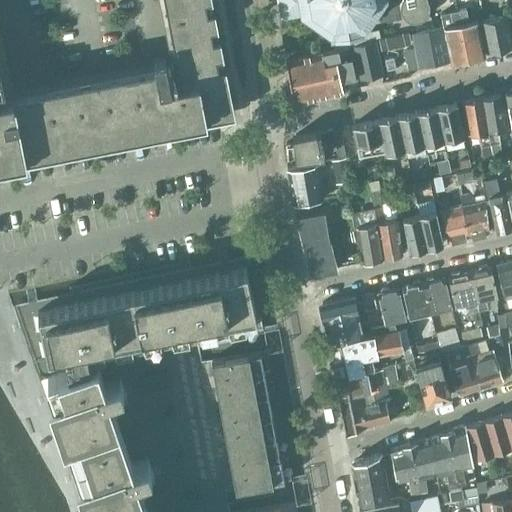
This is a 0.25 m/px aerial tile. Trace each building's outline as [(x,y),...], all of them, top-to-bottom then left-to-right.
[(164,0),(176,61),(166,63),(165,58),(153,60),(155,65),(13,93),(11,84),(12,84),(0,30),(0,153),(226,109),(216,58),(224,57),(220,40),(213,41),(211,30),(218,28),(215,11),(207,13),(205,2),(212,0),(164,0)] [(298,10),(301,9),(298,0),(278,0),(279,1),(280,1),(281,11),(280,11),(281,13),(283,12),(298,9),(298,10)] [(298,0),(301,9),(301,10),(303,12),(303,11),(310,16),(309,16),(320,24),(321,23),(327,28),(330,30),(331,34),(334,33),(342,31),(342,32),(345,31),(345,30),(352,29),(352,30),(356,29),(355,29),(363,27),(363,28),(367,27),(366,24),(368,21),(372,15),(374,12),(378,6),(380,3),(381,0),(401,0),(401,1),(400,5),(401,10),(403,14),(407,18),(411,20),(416,20),(420,19),(423,18),(425,15),(427,12),(429,8),(429,4),(428,1),(428,0),(298,0)] [(466,8),(458,10),(468,57),(474,56),(476,58),(481,57),(483,54),(485,53),(478,19),(468,21),(466,8)] [(443,26),(450,61),(452,60),(455,62),(460,61),(462,58),(468,57),(458,10),(440,13),(443,26)] [(504,15),(482,20),(488,51),(491,51),(493,52),(499,51),(501,48),(511,46),(504,15)] [(411,32),(419,67),(450,61),(443,26),(411,32)] [(371,41),(353,45),(360,79),(383,74),(375,40),(371,41)] [(323,52),(286,60),(289,80),(353,67),(351,57),(336,60),(334,49),(323,52)] [(353,67),(289,80),(293,101),(343,90),(341,79),(355,76),(353,67)] [(502,93),(482,97),(492,152),(501,150),(497,128),(507,126),(502,93)] [(492,152),(482,97),(462,100),(468,133),(479,131),(484,159),(493,158),(492,152)] [(456,101),(436,106),(443,138),(463,133),(456,101)] [(436,106),(417,110),(424,142),(443,138),(436,106)] [(417,110),(397,114),(404,146),(424,142),(417,110)] [(397,114),(378,118),(385,151),(404,146),(397,114)] [(385,151),(378,118),(352,124),(358,153),(383,148),(384,151),(385,151)] [(332,128),(335,143),(343,141),(340,127),(332,128)] [(318,146),(316,136),(315,131),(292,136),(292,138),(293,138),(294,141),(286,142),(287,155),(289,155),(290,159),(286,160),(286,161),(324,156),(323,145),(318,146)] [(343,141),(335,143),(338,157),(346,155),(343,141)] [(460,163),(461,167),(470,165),(469,158),(462,159),(460,163)] [(440,164),(441,171),(450,169),(448,162),(441,163),(440,164)] [(286,170),(289,187),(320,181),(317,164),(286,170)] [(421,170),(422,175),(431,173),(429,166),(423,167),(421,170)] [(457,173),(459,181),(481,176),(479,168),(457,173)] [(432,177),(435,191),(445,188),(441,175),(432,177)] [(398,176),(393,177),(395,187),(398,186),(403,185),(402,179),(398,176)] [(419,181),(420,185),(424,188),(430,187),(428,179),(419,181)] [(511,226),(511,221),(505,192),(496,194),(493,179),(485,181),(488,197),(495,231),(511,226)] [(320,181),(289,187),(292,204),(323,198),(320,181)] [(398,186),(399,192),(408,191),(406,184),(403,185),(398,186)] [(468,237),(461,205),(449,207),(447,197),(438,200),(447,241),(468,237)] [(484,199),(461,205),(468,237),(488,232),(484,199)] [(378,206),(371,208),(382,257),(402,252),(394,217),(382,220),(378,206)] [(382,257),(371,208),(363,210),(367,224),(354,227),(362,261),(382,257)] [(435,209),(418,213),(426,246),(443,242),(435,209)] [(298,216),(304,242),(326,239),(327,239),(325,211),(298,216)] [(426,246),(418,213),(402,217),(408,251),(426,246)] [(326,239),(304,242),(310,269),(315,272),(336,267),(326,239)] [(262,329),(249,255),(15,304),(86,511),(296,511),(295,501),(294,502),(290,479),(291,479),(266,349),(265,349),(261,329),(262,329)] [(511,294),(511,258),(496,262),(504,297),(511,294)] [(478,269),(469,271),(478,308),(487,306),(485,297),(497,294),(491,266),(488,267),(486,264),(478,266),(478,269)] [(478,308),(469,271),(460,273),(458,270),(451,272),(451,275),(448,276),(454,304),(467,301),(469,310),(478,308)] [(425,281),(423,282),(430,311),(451,306),(445,277),(435,279),(432,276),(426,278),(425,281)] [(430,311),(423,282),(421,282),(419,279),(413,281),(412,284),(402,287),(408,316),(430,311)] [(405,316),(399,287),(390,289),(387,287),(381,288),(380,291),(378,292),(384,321),(405,316)] [(324,322),(359,313),(365,312),(361,293),(322,302),(320,306),(324,322)] [(324,322),(329,342),(364,333),(364,336),(372,334),(368,321),(361,323),(359,313),(324,322)] [(462,330),(465,339),(482,334),(480,325),(462,330)] [(336,377),(374,369),(371,357),(403,349),(397,327),(372,334),(364,336),(364,333),(329,342),(330,344),(329,345),(336,377)] [(452,348),(452,349),(461,346),(455,327),(436,333),(443,351),(452,348)] [(485,338),(466,344),(480,387),(503,379),(493,348),(489,350),(485,338)] [(416,344),(417,352),(438,349),(437,340),(416,344)] [(461,346),(452,349),(456,360),(448,363),(458,394),(480,387),(466,344),(461,346)] [(415,364),(425,401),(450,393),(440,357),(415,364)] [(374,369),(335,379),(342,414),(357,410),(356,406),(382,399),(380,388),(387,387),(398,385),(394,364),(374,369)] [(385,398),(382,399),(356,406),(357,410),(342,414),(345,432),(389,419),(385,398)] [(511,410),(501,414),(511,447),(511,446),(511,410)] [(501,414),(483,419),(493,452),(511,447),(501,414)] [(493,452),(483,419),(465,424),(475,458),(493,452)] [(465,424),(447,430),(457,485),(465,484),(462,467),(473,465),(465,424)] [(447,430),(428,436),(435,472),(446,470),(449,487),(457,485),(447,430)] [(428,436),(410,442),(418,491),(427,489),(424,474),(435,472),(428,436)] [(418,491),(410,442),(390,449),(395,479),(407,477),(410,492),(418,491)] [(390,496),(388,484),(382,452),(353,461),(351,464),(358,501),(390,496)] [(475,487),(460,489),(461,498),(477,495),(475,487)] [(461,498),(460,489),(450,491),(451,499),(461,498)] [(359,508),(359,511),(401,511),(411,510),(409,499),(399,494),(390,496),(391,502),(359,508)] [(409,498),(412,511),(438,511),(436,500),(423,502),(422,496),(409,498)] [(511,511),(511,510),(510,498),(482,502),(483,511),(511,511)]
